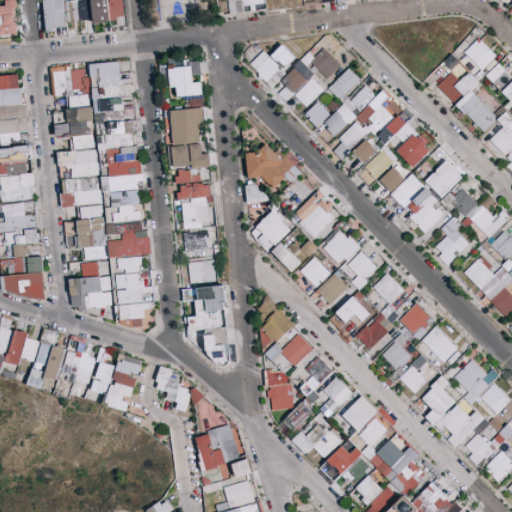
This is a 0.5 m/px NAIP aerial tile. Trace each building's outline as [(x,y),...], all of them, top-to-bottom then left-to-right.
[(0,34),(18,33),(16,0),(6,0),(6,6),(0,5),(0,34)] [(63,0),(44,0),(45,29),(65,29),(63,0)] [(91,20),(90,0),(69,0),(66,0),(67,21),(91,20)] [(123,19),(122,0),(92,0),(93,21),(123,19)] [(228,0),(230,14),(250,12),(250,5),(265,3),(264,0),(228,0)] [(341,64),(325,48),(330,44),(324,38),(272,87),(287,103),(295,95),(306,107),(327,87),(322,82),(341,64)] [(295,57),(283,44),(270,55),(283,68),(295,57)] [(249,66),(273,87),(286,73),(262,51),(249,66)] [(423,81),(438,96),(442,92),(450,99),(458,90),(465,96),(479,81),(451,53),(423,81)] [(202,74),(201,60),(189,61),(189,66),(169,67),(171,87),(177,87),(178,99),(203,97),(202,81),(193,82),(193,75),(202,74)] [(91,64),(95,112),(123,110),(120,81),(121,81),(119,61),(91,64)] [(492,142),(504,155),(506,167),(511,168),(511,77),(498,63),(486,75),(508,100),(492,142)] [(53,97),(67,95),(70,121),(92,119),(89,93),(92,93),(91,77),(84,77),(83,68),(71,70),(71,65),(50,67),(53,97)] [(359,78),(348,68),(328,88),(339,99),(359,78)] [(0,119),(18,118),(19,132),(26,131),(22,73),(0,74),(0,119)] [(324,125),(335,135),(375,94),(364,83),(324,125)] [(456,105),(485,132),(499,117),(470,90),(456,105)] [(412,167),(432,148),(400,115),(403,111),(383,91),(356,117),(363,124),(368,119),(371,122),(364,129),(356,121),(338,138),(342,142),(333,151),(341,158),(370,130),(384,145),(388,142),(412,167)] [(318,127),(330,113),(317,102),(305,115),(318,127)] [(203,143),(202,108),(171,109),(173,144),(203,143)] [(67,123),(66,110),(53,111),(54,124),(67,123)] [(0,138),(18,138),(18,120),(0,120),(0,138)] [(99,153),(108,152),(108,162),(119,161),(118,147),(134,146),(132,120),(108,122),(109,135),(98,136),(99,153)] [(56,137),(74,136),(74,149),(92,148),(91,122),(55,123),(56,137)] [(365,163),(378,149),(366,138),(353,152),(365,163)] [(301,174),(266,140),(248,159),(252,163),(247,168),(271,191),(285,177),(292,183),(301,174)] [(210,153),(202,154),(202,144),(173,145),(174,167),(210,166),(210,153)] [(35,199),(33,172),(29,173),(27,146),(0,147),(0,197),(2,197),(2,201),(35,199)] [(141,189),(139,159),(137,159),(136,146),(119,148),(120,162),(108,163),(109,176),(102,176),(103,191),(141,189)] [(364,166),(375,178),(396,159),(385,147),(364,166)] [(72,177),(108,175),(107,153),(97,154),(96,149),(58,152),(59,165),(71,164),(72,177)] [(441,198),(462,177),(446,160),(425,180),(441,198)] [(392,192),(405,178),(393,166),(379,181),(392,192)] [(178,183),(201,182),(200,174),(190,174),(190,169),(177,170),(178,183)] [(438,200),(411,174),(390,195),(405,209),(399,215),(414,229),(417,226),(425,233),(444,213),(434,204),(438,200)] [(99,205),(98,178),(62,178),(62,205),(99,205)] [(182,228),(202,228),(202,222),(209,222),(207,195),(210,195),(209,183),(180,184),(182,228)] [(246,185),(248,203),(263,201),(261,183),(246,185)] [(488,238),(509,216),(502,209),(494,218),(462,188),(449,201),(488,238)] [(141,219),(138,190),(110,192),(112,207),(105,207),(107,222),(141,219)] [(295,213),(302,220),(297,224),(314,240),(335,217),(319,202),(325,196),(318,190),(295,213)] [(5,222),(0,222),(0,231),(20,230),(20,223),(28,222),(26,202),(3,205),(5,222)] [(151,255),(149,230),(142,230),(142,223),(109,225),(110,238),(105,238),(103,218),(101,218),(100,205),(77,207),(78,220),(65,221),(67,249),(84,248),(85,259),(151,255)] [(292,229),(274,209),(249,233),(268,252),(292,229)] [(447,235),(434,248),(449,264),(469,244),(455,229),(460,224),(453,217),(441,228),(447,235)] [(2,275),(44,270),(42,256),(30,257),(28,243),(39,242),(36,221),(20,223),(21,230),(4,232),(7,258),(0,259),(2,275)] [(322,248),(341,265),(358,246),(339,229),(322,248)] [(208,230),(184,231),(185,254),(208,254),(208,230)] [(511,262),(508,257),(511,253),(511,238),(505,230),(492,241),(487,238),(478,251),(482,256),(464,271),(503,317),(511,309),(511,262)] [(302,262),(317,248),(310,240),(300,248),(294,242),(289,247),(302,262)] [(292,272),(301,262),(280,242),(271,252),(292,272)] [(357,276),(351,282),(357,289),(378,269),(361,250),(346,265),(357,276)] [(118,257),(119,271),(141,270),(140,257),(118,257)] [(299,271),(305,276),(298,282),(308,293),(329,272),(314,257),(299,271)] [(190,282),(215,281),(214,260),(189,261),(190,282)] [(82,262),(81,276),(99,276),(99,263),(82,262)] [(372,287),(388,303),(356,336),(369,349),(401,316),(390,306),(405,291),(387,272),(372,287)] [(44,296),(45,275),(3,273),(2,294),(44,296)] [(118,303),(143,302),(143,293),(152,293),(152,286),(142,287),(141,273),(117,274),(118,303)] [(311,295),(321,306),(344,284),(334,273),(311,295)] [(70,278),(72,308),(112,306),(110,276),(70,278)] [(183,288),(184,301),(195,301),(196,316),(188,316),(189,331),(220,328),(219,309),(226,309),(224,285),(183,288)] [(330,318),(348,337),(377,310),(359,291),(330,318)] [(279,305),(267,296),(256,312),(268,320),(279,305)] [(418,339),(430,326),(425,321),(430,315),(416,302),(399,320),(418,339)] [(119,304),(120,327),(143,326),(143,309),(153,308),(153,303),(119,304)] [(293,327),(282,311),(260,328),(271,343),(293,327)] [(27,332),(9,328),(11,320),(1,318),(0,323),(0,371),(2,372),(4,363),(19,366),(27,332)] [(421,340),(442,362),(457,348),(436,326),(421,340)] [(277,343),(282,349),(299,333),(294,327),(277,343)] [(29,385),(41,388),(44,377),(57,380),(65,348),(53,345),(57,331),(43,328),(29,385)] [(226,344),(216,345),(215,333),(207,333),(208,362),(227,361),(226,344)] [(276,343),(265,353),(280,370),(291,360),(296,365),(313,349),(300,333),(282,350),(276,343)] [(402,346),(409,340),(402,333),(381,354),(397,370),(412,357),(402,346)] [(96,356),(83,353),(86,339),(71,335),(60,377),(88,385),(96,356)] [(38,341),(27,337),(21,357),(32,361),(38,341)] [(107,363),(109,349),(99,347),(97,362),(107,363)] [(413,393),(428,380),(422,373),(431,365),(422,355),(399,377),(413,393)] [(129,411),(137,376),(139,376),(142,361),(118,356),(107,405),(129,411)] [(353,393),(318,356),(301,372),(291,362),(281,371),(290,380),(291,379),(307,397),(282,420),(292,431),(317,407),(327,417),(353,393)] [(495,416),(511,399),(492,381),(499,375),(492,368),(486,373),(472,359),(453,377),(469,392),(463,397),(470,404),(476,398),(495,416)] [(108,394),(113,373),(114,373),(115,365),(99,362),(93,391),(108,394)] [(187,411),(190,388),(178,386),(180,370),(160,367),(156,389),(168,391),(167,399),(178,401),(176,409),(187,411)] [(293,406),(291,383),(285,384),(284,370),(266,372),(270,408),(293,406)] [(511,418),(498,435),(494,421),(483,416),(476,410),(471,416),(456,403),(457,401),(443,389),(449,382),(442,375),(421,398),(433,409),(425,418),(459,449),(466,451),(472,450),(469,458),(478,467),(501,442),(511,439),(511,444),(511,418)] [(364,511),(365,511),(460,511),(461,510),(429,479),(433,474),(357,400),(343,416),(357,430),(348,439),(360,451),(338,448),(320,467),(339,487),(369,479),(371,463),(391,483),(364,511)] [(305,435),(301,431),(292,439),(305,454),(314,447),(323,458),(341,442),(321,420),(305,435)] [(251,472),(248,458),(239,460),(230,426),(194,435),(207,484),(251,472)] [(484,468),(497,482),(511,467),(511,461),(501,450),(484,468)] [(382,488),(368,475),(351,493),(365,506),(382,488)] [(228,507),(254,502),(250,481),(225,486),(228,507)] [(149,510),(150,511),(170,511),(174,510),(168,499),(149,510)] [(217,511),(218,511),(229,511),(228,502),(216,504),(217,511)]
